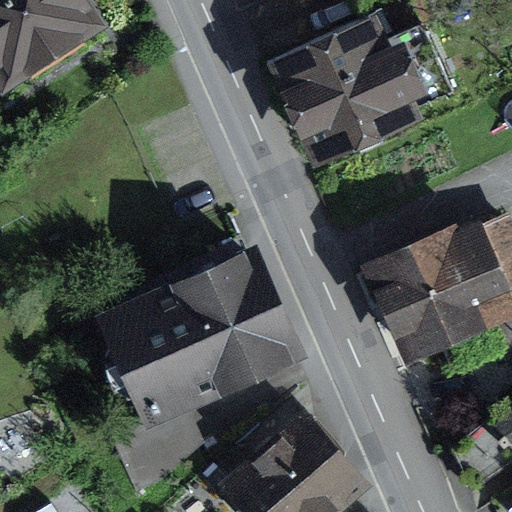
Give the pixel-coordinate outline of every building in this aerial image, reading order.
[(0,0),(0,78),(2,82),(102,21),(89,0),(0,0)] [(376,3),(269,54),(317,156),(420,108),(411,88),(428,80),(402,26),(390,31),(376,3)] [(456,212),(360,258),(407,359),(511,309),(511,212),(509,206),(486,217),(481,211),(460,221),(456,212)] [(148,422),(310,348),(258,234),(95,308),(148,422)] [(476,479),(511,454),(511,395),(455,435),(476,479)] [(218,478),(247,511),(334,511),(373,478),(306,401),(218,478)]
